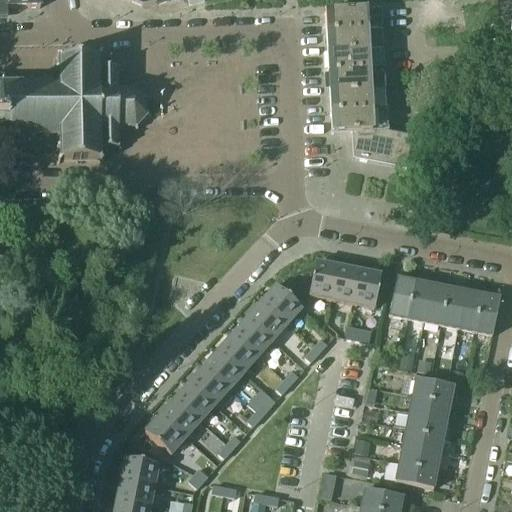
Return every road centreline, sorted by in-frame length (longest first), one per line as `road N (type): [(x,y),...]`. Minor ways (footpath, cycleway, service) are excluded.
road 1 (residential): [(290,187),(286,48),(272,32),(61,36)]
road 2 (residential): [(75,511),(106,421),(271,243),(296,227)]
road 3 (residential): [(0,192),(290,187)]
road 4 (residential): [(504,16),(407,20),(408,56),(503,53)]
road 5 (residential): [(511,264),(321,225),(296,227)]
road 6 (residential): [(470,511),(511,304)]
road 7 (residential): [(333,358),(303,511)]
